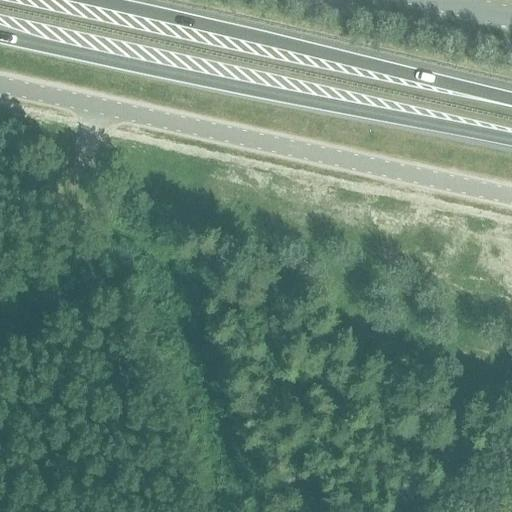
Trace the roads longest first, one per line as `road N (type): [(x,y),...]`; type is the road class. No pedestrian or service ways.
road 1 (unclassified): [(0,84),(511,195)]
road 2 (trunk): [(0,33),(511,140)]
road 3 (trunk): [(511,99),(91,0)]
